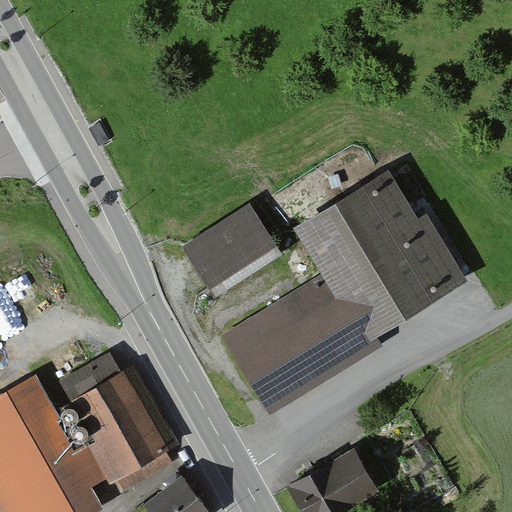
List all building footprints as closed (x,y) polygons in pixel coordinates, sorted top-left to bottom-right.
[(324,280),(228,334),(272,410),(380,349),(371,333),(466,279),(429,214),(413,224),(385,174),(293,226),(324,280)] [(252,203),(183,244),(214,296),(283,255),(252,203)] [(37,377),(0,397),(0,507),(2,511),(88,511),(106,503),(96,485),(113,476),(121,491),(173,463),(167,453),(178,447),(133,364),(72,397),(94,437),(75,447),(37,377)] [(355,451),(291,486),(305,511),(342,511),(378,493),(355,451)] [(204,511),(182,485),(150,511),(204,511)]
